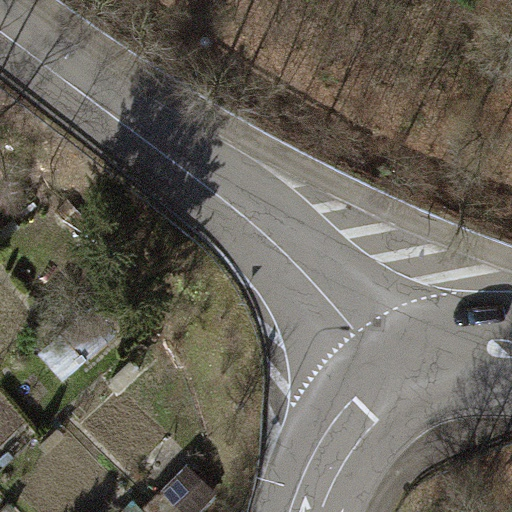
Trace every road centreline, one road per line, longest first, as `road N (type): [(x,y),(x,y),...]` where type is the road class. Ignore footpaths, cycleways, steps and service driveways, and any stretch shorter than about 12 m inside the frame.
road 1 (unclassified): [(0,30),(226,198),(399,376)]
road 2 (tertiary): [(399,376),(348,429),(308,511)]
